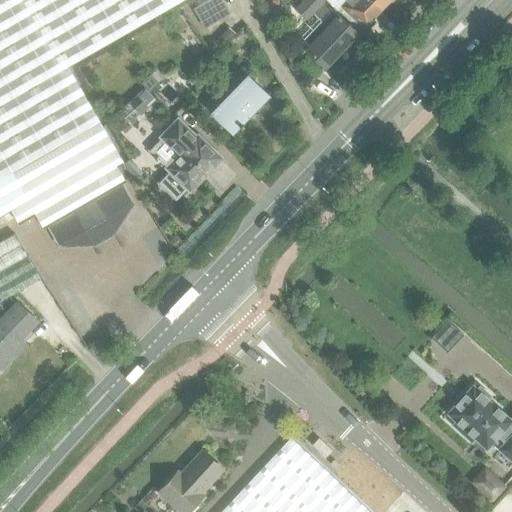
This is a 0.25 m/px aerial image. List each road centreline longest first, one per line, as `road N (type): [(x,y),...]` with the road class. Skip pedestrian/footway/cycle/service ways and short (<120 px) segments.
road 1 (secondary): [(0,508),(197,303)]
road 2 (secondary): [(218,281),(383,104)]
road 3 (unclassified): [(447,511),(295,374)]
road 4 (secondary): [(383,104),(500,0)]
road 5 (secondary): [(475,0),(383,104)]
road 6 (unclassified): [(197,303),(252,354),(295,374)]
road 7 (unclassified): [(295,374),(218,281)]
